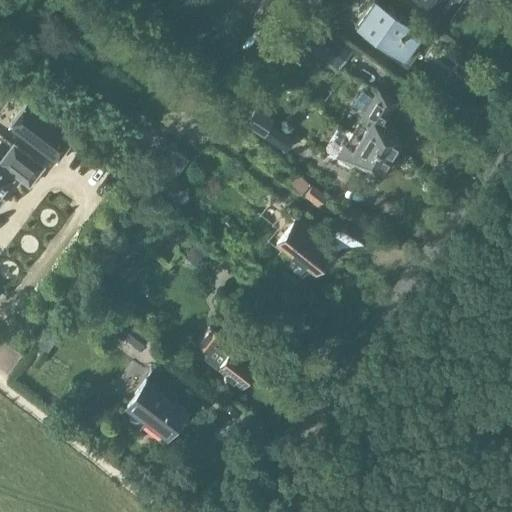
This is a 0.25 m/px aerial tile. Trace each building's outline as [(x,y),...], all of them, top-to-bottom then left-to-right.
[(284,7),(272,0),(263,0),(250,23),(268,34),(284,7)] [(423,32),(399,15),(377,0),(371,0),(355,25),(403,61),(423,32)] [(418,0),(449,20),(463,0),(418,0)] [(329,30),(314,48),(338,67),(353,49),(329,30)] [(190,120),(193,116),(201,105),(183,90),(174,102),(171,106),(190,120)] [(364,111),(351,132),(359,137),(389,156),(391,157),(403,138),(395,132),(396,130),(384,122),(396,103),(377,91),(372,98),(362,91),(354,105),(364,111)] [(9,125),(57,161),(72,140),(25,104),(9,125)] [(254,110),(243,126),(286,151),(293,140),(271,126),(273,122),(254,110)] [(256,135),(247,129),(240,137),(249,144),(256,135)] [(351,132),(337,155),(369,175),(371,172),(379,177),(391,157),(389,156),(359,137),(351,132)] [(0,196),(16,176),(29,186),(44,166),(13,143),(0,160),(0,196)] [(140,179),(180,210),(189,196),(181,190),(171,180),(186,160),(165,145),(140,179)] [(325,196),(312,186),(304,197),(317,207),(325,196)] [(294,259),(313,274),(329,253),(314,241),(319,235),(296,217),(269,249),(288,266),(294,259)] [(217,253),(200,239),(193,248),(186,255),(203,270),(210,262),(217,253)] [(147,336),(111,309),(102,322),(137,349),(147,336)] [(208,328),(197,342),(209,351),(205,357),(225,373),(224,374),(228,378),(228,377),(229,376),(241,385),(245,384),(250,378),(249,374),(255,367),(241,356),(242,355),(220,338),(220,337),(208,328)] [(145,376),(125,403),(130,407),(129,409),(128,410),(128,412),(128,413),(128,415),(129,416),(130,418),(131,419),(133,420),(134,420),(136,420),(137,420),(139,420),(140,419),(142,418),(143,417),(167,436),(187,409),(176,400),(166,392),(170,387),(172,385),(151,369),(145,376)]
